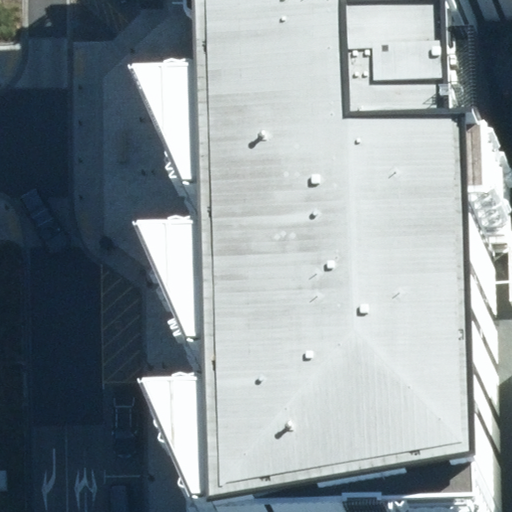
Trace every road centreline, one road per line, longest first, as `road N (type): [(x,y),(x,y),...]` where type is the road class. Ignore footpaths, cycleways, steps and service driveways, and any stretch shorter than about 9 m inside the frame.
road 1 (residential): [(57,135),(71,511)]
road 2 (residential): [(53,0),(57,135)]
